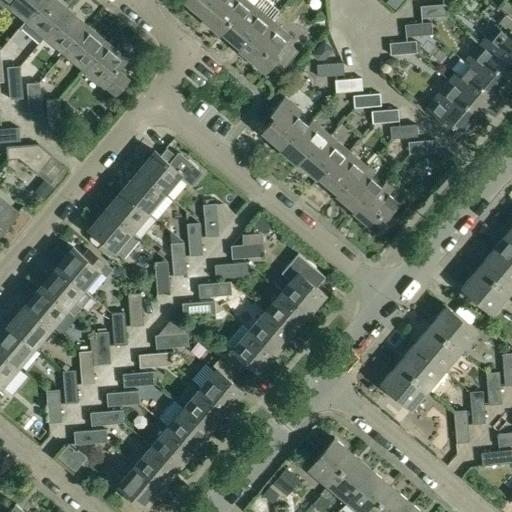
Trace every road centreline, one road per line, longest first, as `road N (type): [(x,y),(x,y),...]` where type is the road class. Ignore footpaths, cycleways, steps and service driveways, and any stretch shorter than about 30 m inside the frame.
road 1 (residential): [(390,299),(152,98)]
road 2 (residential): [(0,278),(152,98)]
road 3 (residential): [(475,511),(321,381)]
road 4 (residential): [(390,299),(511,155)]
road 5 (residential): [(211,511),(321,381)]
road 6 (residential): [(152,98),(187,53),(128,2)]
road 7 (residential): [(93,511),(0,432)]
